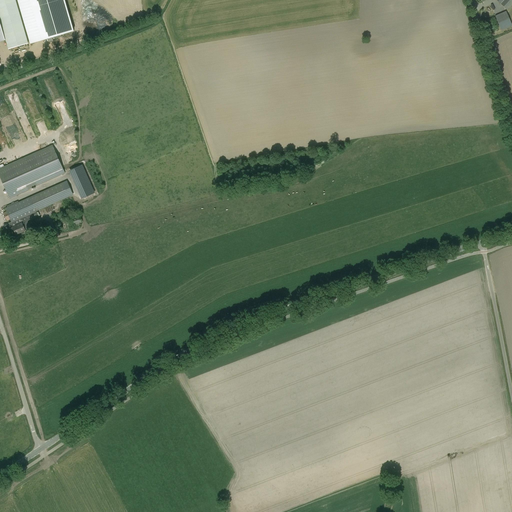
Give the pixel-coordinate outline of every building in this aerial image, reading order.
[(0,0),(0,20),(0,22),(5,40),(8,49),(28,44),(15,0),(0,0)] [(64,0),(29,0),(41,41),(74,32),(64,0)] [(511,0),(496,0),(507,10),(511,3),(511,0)] [(511,25),(506,12),(495,16),(501,31),(511,26),(511,25)] [(65,174),(53,147),(0,169),(0,175),(10,198),(29,190),(28,189),(65,174)] [(68,171),(81,199),(95,193),(82,165),(68,171)] [(30,197),(37,212),(73,196),(67,181),(30,197)] [(39,216),(37,212),(30,197),(5,209),(11,222),(9,223),(8,225),(9,228),(11,229),(13,228),(22,224),(39,216)] [(74,225),(82,223),(80,216),(72,219),(74,225)] [(13,228),(16,235),(25,230),(22,224),(13,228)]
